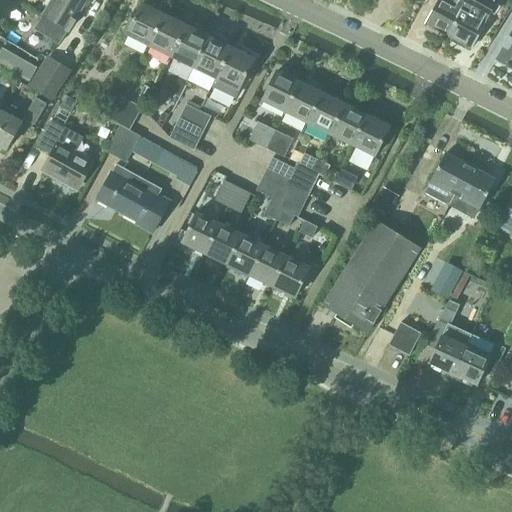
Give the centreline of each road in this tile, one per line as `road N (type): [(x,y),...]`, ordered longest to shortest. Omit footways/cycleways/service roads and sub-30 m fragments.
road 1 (tertiary): [(511,466),(0,217)]
road 2 (tertiary): [(511,107),(281,0)]
road 3 (track): [(285,511),(351,388)]
